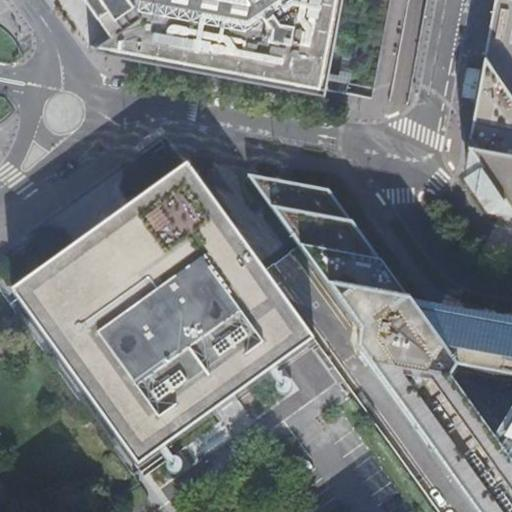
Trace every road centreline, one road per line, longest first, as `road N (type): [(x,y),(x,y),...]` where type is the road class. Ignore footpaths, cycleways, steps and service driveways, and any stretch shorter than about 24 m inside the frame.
road 1 (residential): [(418,155),(87,89)]
road 2 (residential): [(418,155),(404,196),(449,272),(511,289)]
road 3 (residential): [(459,0),(432,136),(418,155)]
road 4 (residential): [(12,180),(89,130),(95,116),(87,89)]
road 5 (residential): [(511,244),(486,237),(418,155)]
road 6 (residential): [(63,79),(41,87),(32,101),(12,180)]
